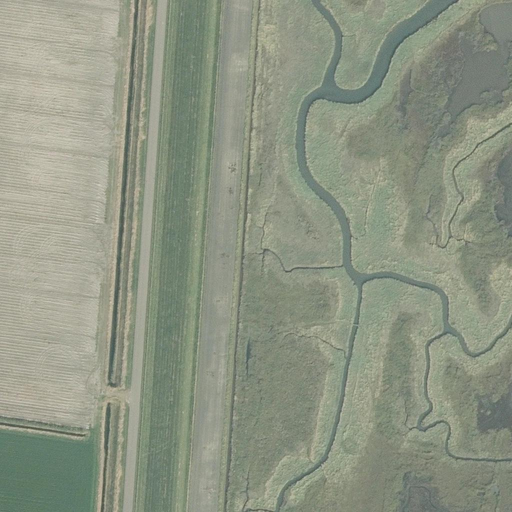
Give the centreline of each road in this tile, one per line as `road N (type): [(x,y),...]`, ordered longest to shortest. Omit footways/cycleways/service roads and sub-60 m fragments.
road 1 (unclassified): [(127,511),(163,0)]
road 2 (track): [(233,0),(198,511)]
